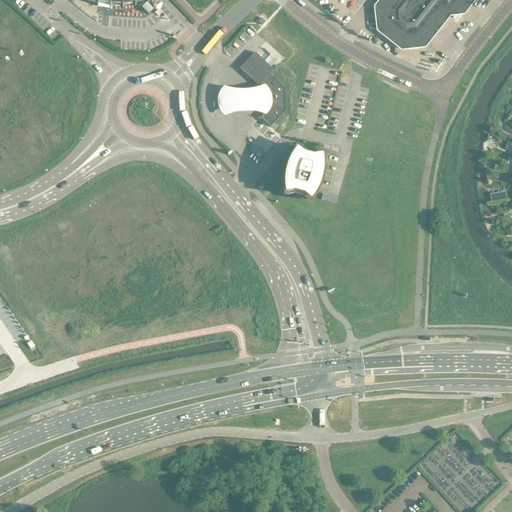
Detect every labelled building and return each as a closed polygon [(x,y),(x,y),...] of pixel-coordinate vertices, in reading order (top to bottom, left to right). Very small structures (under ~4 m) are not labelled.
[(382,0),(376,8),(379,30),(401,48),(424,45),(448,14),(453,13),(453,16),(458,15),(458,13),(462,12),(472,0),(382,0)] [(284,88),(269,75),(273,70),(267,64),(256,53),(255,52),(240,68),(251,79),(259,86),(260,85),(264,89),(269,93),(269,108),(260,118),(271,127),(271,126),(285,111),(284,88)] [(269,93),(264,89),(258,91),(251,93),(244,94),(240,94),(237,94),(230,92),(227,91),(223,90),(222,90),(221,91),(218,95),(216,100),(216,105),(217,110),(219,115),(222,118),(223,119),(224,119),(230,117),(237,116),(243,115),(252,116),(260,118),(269,108),(269,93)] [(312,159),(303,156),(298,153),(295,157),(292,162),(290,168),(288,176),(287,185),(288,190),(288,194),(294,193),(303,195),(307,199),(312,192),(315,185),(318,178),(319,171),(319,164),(318,158),(312,159)] [(337,197),(323,193),(322,199),(336,203),(337,197)]
